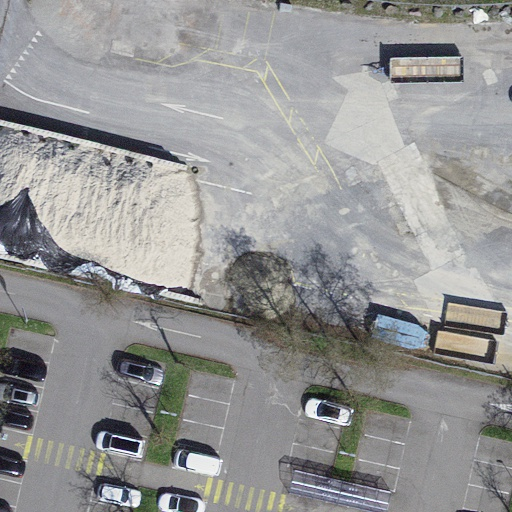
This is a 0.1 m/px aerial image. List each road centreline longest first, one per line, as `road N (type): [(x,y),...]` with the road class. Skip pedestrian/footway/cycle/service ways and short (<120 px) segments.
road 1 (unknown): [(0,217),(295,294),(405,314),(394,257),(329,127)]
road 2 (unknown): [(0,101),(126,132),(248,134),(342,125),(511,85)]
